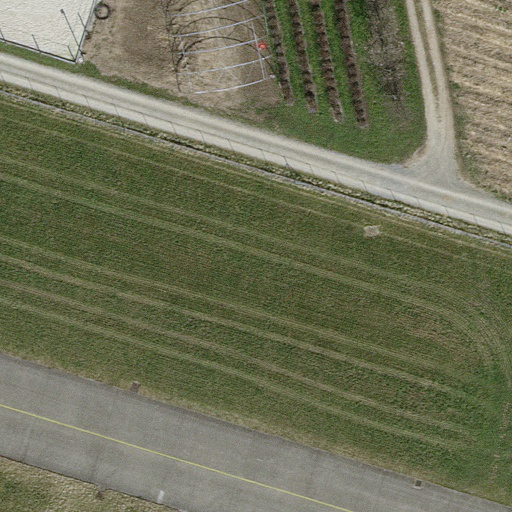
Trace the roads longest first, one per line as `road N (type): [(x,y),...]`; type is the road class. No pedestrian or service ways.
road 1 (track): [(511,222),(0,67)]
road 2 (track): [(450,203),(413,0)]
